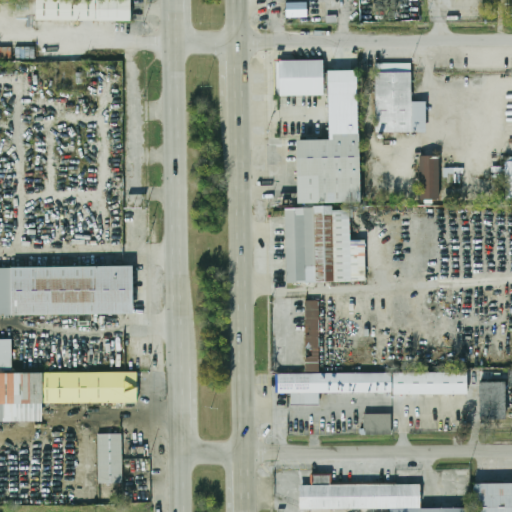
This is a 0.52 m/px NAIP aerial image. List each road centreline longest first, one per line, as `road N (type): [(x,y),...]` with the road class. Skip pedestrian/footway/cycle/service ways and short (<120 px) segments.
road 1 (primary): [(247,455),(244,117)]
road 2 (residential): [(511,41),(178,43)]
road 3 (residential): [(511,452),(185,455)]
road 4 (primary): [(178,43),(185,366)]
